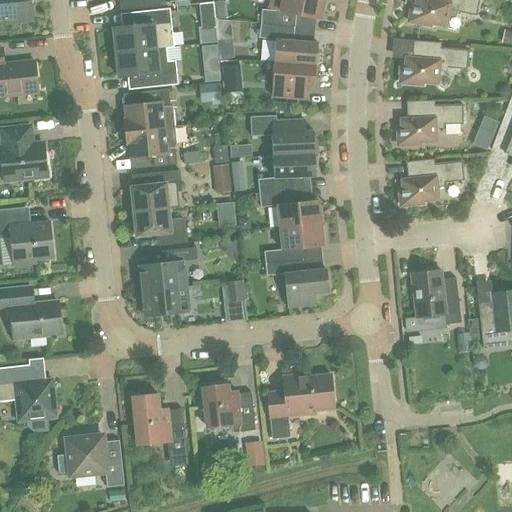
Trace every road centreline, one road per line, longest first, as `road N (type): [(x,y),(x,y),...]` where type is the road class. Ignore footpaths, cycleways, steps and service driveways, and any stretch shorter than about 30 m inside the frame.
road 1 (residential): [(374,323),(112,348),(86,94),(65,56),(59,0)]
road 2 (residential): [(364,244),(355,80),(365,0)]
road 3 (residential): [(499,231),(364,244)]
